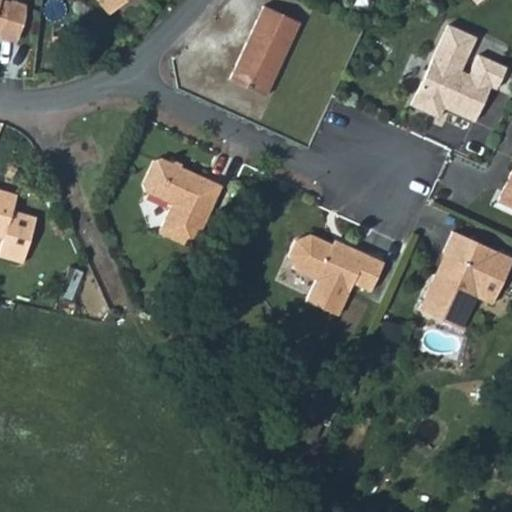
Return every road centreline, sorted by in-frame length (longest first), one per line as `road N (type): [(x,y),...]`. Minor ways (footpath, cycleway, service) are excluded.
road 1 (residential): [(132,84),(375,200)]
road 2 (residential): [(0,102),(29,110),(132,84)]
